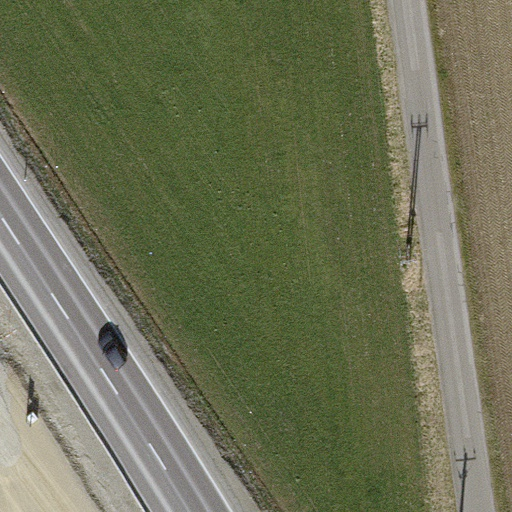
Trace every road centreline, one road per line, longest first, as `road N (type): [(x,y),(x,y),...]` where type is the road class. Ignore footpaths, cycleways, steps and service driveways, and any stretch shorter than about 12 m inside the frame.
road 1 (unclassified): [(479,511),(410,0)]
road 2 (primary): [(192,511),(0,213)]
